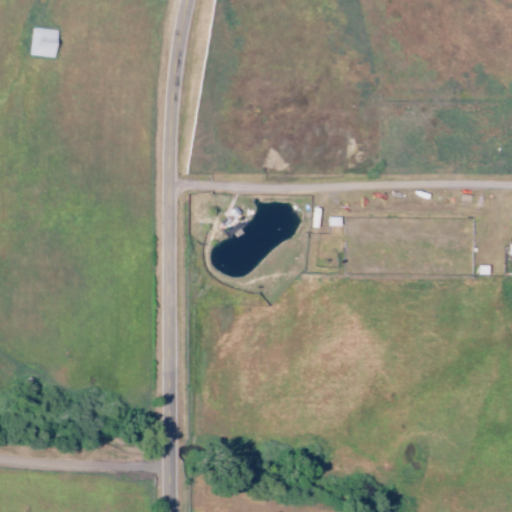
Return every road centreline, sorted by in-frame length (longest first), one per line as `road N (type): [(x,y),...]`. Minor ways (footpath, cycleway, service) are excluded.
road 1 (tertiary): [(172,511),(176,115),(193,0)]
road 2 (residential): [(172,472),(0,462)]
